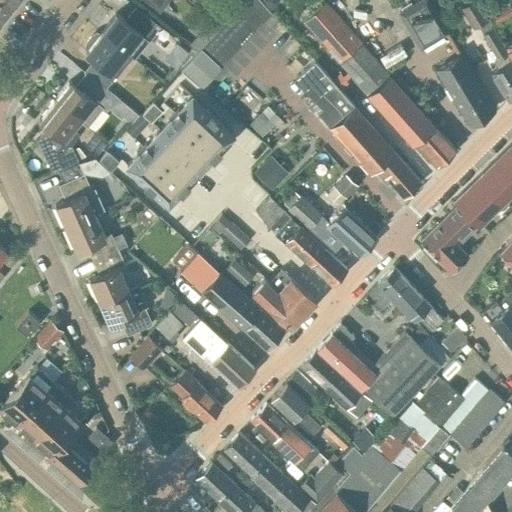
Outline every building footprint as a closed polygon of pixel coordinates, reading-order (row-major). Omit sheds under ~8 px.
[(0,0),(0,19),(10,7),(1,0),(0,0)] [(243,0),(243,1),(200,49),(220,67),(271,12),(260,0),(243,0)] [(263,0),(270,9),(280,1),(279,0),(263,0)] [(395,0),(380,0),(360,11),(381,51),(412,34),(421,50),(449,33),(429,0),(417,0),(401,10),(395,0)] [(476,0),(472,0),(460,8),(473,29),(477,27),(481,33),(498,58),(493,61),(497,68),(491,72),(508,100),(511,97),(511,62),(511,60),(507,53),(491,28),(487,20),(488,20),(480,7),(476,0)] [(478,0),(493,24),(511,12),(511,9),(507,2),(478,0)] [(387,74),(325,3),(304,22),(340,62),(366,92),(413,144),(416,142),(437,166),(456,149),(435,124),(410,96),(393,78),(388,73),(387,74)] [(116,13),(101,32),(126,52),(131,56),(133,58),(148,40),(145,38),(150,33),(157,24),(135,6),(128,15),(124,20),(116,13)] [(91,62),(83,72),(88,75),(105,89),(106,87),(113,79),(114,78),(116,75),(131,56),(126,52),(101,32),(99,34),(97,33),(93,34),(90,37),(88,40),(86,44),(86,48),(87,49),(85,51),(93,58),(91,62)] [(198,51),(181,70),(201,88),(216,71),(220,67),(200,49),(198,51)] [(469,123),(494,108),(461,55),(437,69),(469,123)] [(420,180),(314,60),(295,78),(316,102),(312,106),(370,172),(373,169),(386,184),(390,180),(403,195),(420,180)] [(70,81),(54,100),(80,121),(87,127),(103,107),(95,101),(105,89),(88,75),(78,87),(70,81)] [(154,75),(141,89),(151,99),(165,85),(154,75)] [(159,128),(125,164),(167,204),(202,167),(233,133),(191,94),(159,128)] [(155,96),(144,108),(151,116),(162,103),(155,96)] [(41,134),(37,139),(40,145),(47,162),(51,172),(79,160),(78,159),(85,156),(78,147),(73,149),(71,144),(79,134),(73,129),(80,121),(54,100),(48,108),(39,119),(47,126),(41,134)] [(123,125),(133,112),(119,100),(107,114),(123,125)] [(262,136),(275,123),(263,110),(250,123),(262,136)] [(131,122),(119,134),(127,142),(138,129),(131,122)] [(511,142),(454,198),(458,202),(420,239),(437,258),(438,257),(451,270),(468,254),(458,244),(479,223),(480,225),(511,193),(511,142)] [(106,150),(98,159),(110,170),(118,161),(106,150)] [(273,188),(288,172),(270,154),(254,170),(273,188)] [(65,199),(55,204),(65,226),(66,227),(95,213),(104,209),(94,187),(91,188),(84,172),(79,163),(59,171),(64,181),(58,184),(65,199)] [(345,197),(357,184),(346,174),(334,187),(345,197)] [(269,195),(256,209),(269,226),(284,210),(285,210),(273,198),(269,195)] [(300,195),(288,208),(334,250),(344,240),(359,254),(360,254),(377,236),(376,235),(344,206),(330,221),(300,195)] [(269,226),(268,227),(269,227),(309,263),(332,284),(347,268),(324,247),(299,224),(284,210),(269,226)] [(95,213),(66,227),(76,249),(86,245),(93,260),(118,249),(127,244),(121,231),(113,236),(111,232),(105,234),(95,213)] [(230,221),(221,231),(240,249),(250,239),(230,221)] [(511,238),(502,250),(500,252),(511,263),(511,238)] [(99,274),(89,278),(99,301),(129,287),(120,267),(125,264),(118,249),(93,260),(99,274)] [(182,268),(180,270),(200,289),(201,289),(242,327),(252,336),(254,334),(267,347),(284,330),(260,307),(219,270),(218,270),(198,251),(198,252),(182,268)] [(243,287),(253,276),(234,258),(223,269),(243,287)] [(443,319),(394,266),(377,281),(413,320),(417,316),(430,330),(443,319)] [(268,281),(304,313),(316,300),(281,267),(268,281)] [(304,313),(268,281),(263,276),(250,290),(291,328),(304,313)] [(129,287),(99,301),(110,324),(120,319),(122,325),(126,335),(152,323),(148,313),(145,307),(139,309),(129,287)] [(496,300),(482,311),(487,316),(510,346),(511,345),(511,288),(499,304),(498,303),(496,300)] [(180,300),(172,310),(190,326),(198,316),(189,308),(180,300)] [(27,335),(39,321),(27,310),(14,326),(18,329),(18,328),(27,335)] [(172,342),(179,334),(176,330),(183,323),(170,311),(155,327),(172,342)] [(46,349),(62,331),(63,330),(50,318),(33,338),(46,349)] [(200,318),(182,338),(202,356),(205,353),(211,358),(239,385),(254,368),(223,338),(220,336),(212,329),(200,318)] [(353,336),(339,323),(332,331),(317,347),(360,387),(361,386),(392,415),(440,364),(442,366),(449,358),(419,325),(411,334),(409,333),(404,329),(372,364),(363,355),(360,358),(353,352),(358,347),(350,340),(353,336)] [(450,352),(465,338),(466,337),(457,326),(440,341),(450,352)] [(143,368),(162,347),(149,335),(129,356),(143,368)] [(315,349),(301,364),(324,386),(329,390),(346,406),(347,407),(357,416),(371,401),(361,391),(343,375),(338,370),(315,349)] [(0,408),(16,423),(54,380),(37,365),(0,406),(0,408)] [(206,420),(221,404),(184,370),(170,385),(181,395),(181,396),(182,398),(182,404),(190,411),(193,411),(194,409),(206,420)] [(296,370),(287,380),(307,399),(317,389),(296,370)] [(460,394),(447,383),(438,375),(422,393),(419,390),(397,413),(368,446),(364,451),(362,454),(354,446),(338,462),(350,472),(334,489),(335,490),(314,511),(362,511),(427,438),(439,426),(440,427),(441,425),(449,432),(487,388),(474,377),(460,394)] [(33,437),(71,395),(54,380),(16,423),(33,437)] [(286,380),(271,398),(294,420),(299,425),(310,435),(320,425),(320,424),(304,409),(310,402),(307,399),(287,380),(286,380)] [(465,446),(504,400),(489,387),(451,433),(461,443),(465,446)] [(61,439),(62,439),(88,410),(71,395),(33,437),(50,452),(61,439)] [(303,467),(318,451),(308,441),(266,402),(250,419),(294,460),(303,467)] [(322,429),(344,448),(349,441),(327,422),(322,429)] [(96,425),(86,435),(104,452),(113,442),(113,441),(96,425)] [(239,432),(223,448),(224,449),(250,473),(265,457),(239,432)] [(356,436),(352,440),(364,451),(368,446),(356,436)] [(92,466),(62,439),(61,439),(50,452),(47,455),(78,482),(92,466)] [(491,511),(487,502),(511,473),(511,453),(503,445),(444,511),(491,511)] [(225,471),(232,464),(220,453),(213,461),(225,471)] [(317,499),(342,472),(333,463),(335,460),(330,456),(312,476),(309,473),(300,483),(317,499)] [(265,457),(250,473),(253,476),(262,484),(275,496),(291,511),(289,511),(307,511),(315,503),(309,497),(290,479),(277,468),(267,458),(265,457)] [(390,504),(383,511),(412,511),(440,481),(441,482),(448,474),(429,457),(422,465),(422,466),(390,504)] [(211,461),(196,478),(218,498),(233,481),(212,461),(211,461)] [(233,481),(218,498),(223,503),(232,511),(263,511),(264,511),(254,502),(255,501),(244,491),(252,482),(246,477),(238,486),(234,481),(233,481)]
